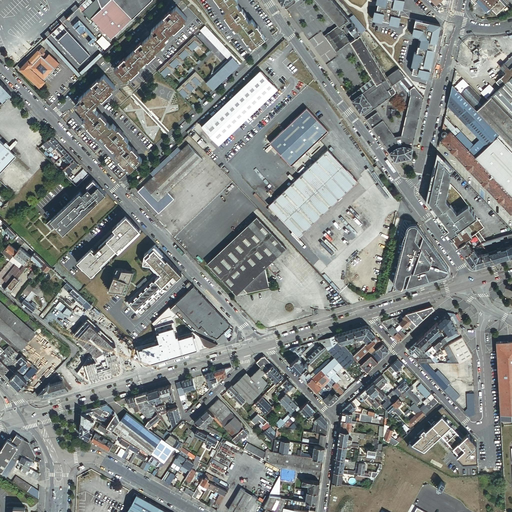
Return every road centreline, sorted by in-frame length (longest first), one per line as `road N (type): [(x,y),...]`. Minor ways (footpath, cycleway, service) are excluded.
road 1 (tertiary): [(287,29),(471,283)]
road 2 (residential): [(287,29),(117,192)]
road 3 (secondary): [(243,352),(36,415)]
road 4 (residential): [(264,346),(117,192)]
road 5 (unknown): [(457,0),(415,178),(405,190)]
road 6 (residential): [(170,0),(50,118)]
road 7 (unclassified): [(54,458),(99,459),(193,511)]
road 8 (unclassified): [(489,439),(480,333),(489,308)]
road 9 (residential): [(398,349),(489,439)]
